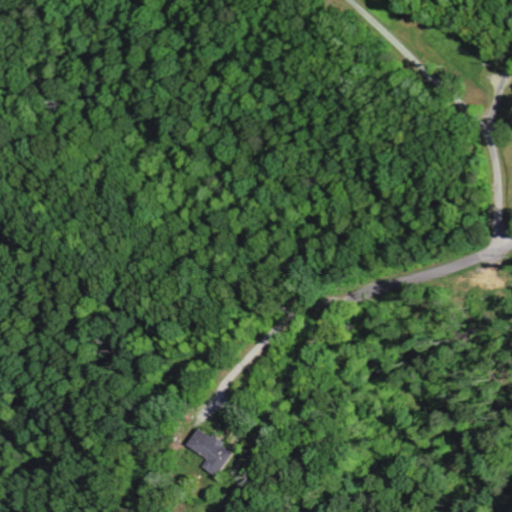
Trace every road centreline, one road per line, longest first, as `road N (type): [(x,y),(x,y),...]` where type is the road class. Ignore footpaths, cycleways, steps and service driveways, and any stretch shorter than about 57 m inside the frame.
road 1 (residential): [(308,511),(324,458),(312,378),(324,335),(358,305),(458,273),(511,244)]
road 2 (residential): [(511,67),(492,122),(501,248)]
